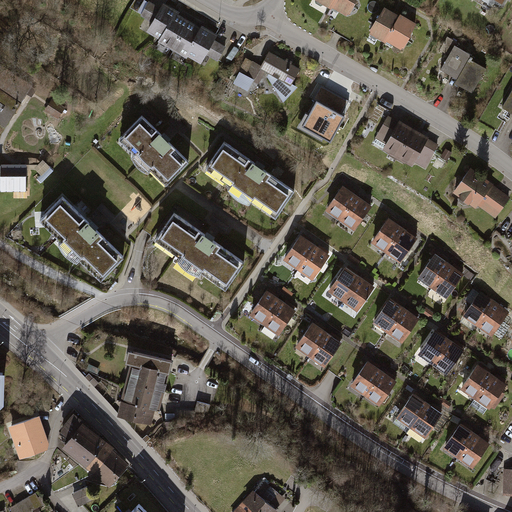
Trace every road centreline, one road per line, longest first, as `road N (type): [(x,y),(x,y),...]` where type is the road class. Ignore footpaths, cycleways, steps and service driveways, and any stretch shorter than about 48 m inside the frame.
road 1 (residential): [(37,351),(110,303),(142,299),(170,309),(412,471),(496,511)]
road 2 (residential): [(268,12),(295,38),(511,170)]
road 3 (secondary): [(79,390),(193,511)]
road 4 (residential): [(79,390),(51,423),(51,449),(37,473),(0,492)]
